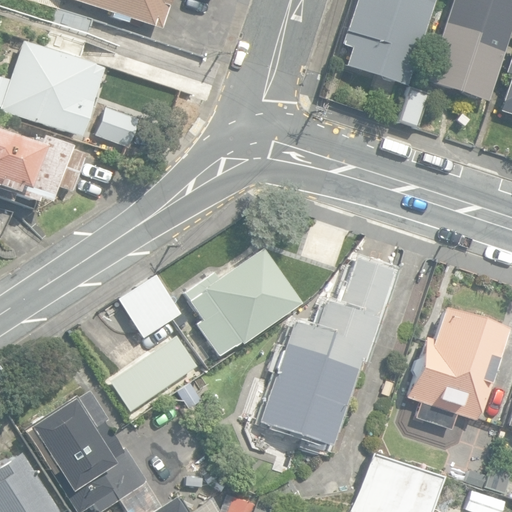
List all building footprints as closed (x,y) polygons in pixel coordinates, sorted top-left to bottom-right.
[(125,19),(158,30),(168,0),(71,0),(109,13),(107,18),(123,24),(125,19)] [(342,66),(403,85),(431,0),(354,0),(340,44),(349,47),(342,66)] [(474,99),(483,102),(511,14),(511,0),(477,0),(477,2),(471,0),(449,0),(423,81),(456,92),(458,95),(460,98),(464,99),(467,100),(471,100),(474,99)] [(52,23),(85,34),(90,20),(56,9),(52,23)] [(44,46),(79,56),(83,43),(48,33),(44,46)] [(0,111),(75,137),(98,68),(20,41),(7,80),(0,77),(0,111)] [(511,56),(508,55),(503,72),(510,74),(498,111),(511,115),(511,56)] [(395,121),(414,127),(425,93),(406,87),(395,121)] [(103,108),(93,137),(125,149),(135,119),(103,108)] [(10,194),(32,202),(34,197),(44,201),(65,146),(37,136),(33,145),(0,133),(0,197),(7,200),(10,194)] [(152,159),(157,145),(147,142),(142,155),(152,159)] [(54,185),(69,191),(82,154),(67,149),(54,185)] [(0,203),(0,231),(12,208),(0,203)] [(195,324),(216,355),(236,342),(238,344),(296,303),(297,303),(259,248),(216,278),(211,272),(182,292),(188,300),(187,301),(200,320),(195,324)] [(304,444),(320,449),(322,443),(329,445),(362,356),(392,266),(350,260),(335,304),(323,302),(313,328),(289,319),(280,342),(268,387),(264,386),(258,406),(262,407),(257,422),(306,438),(304,444)] [(115,298),(155,360),(192,336),(152,274),(115,298)] [(412,418),(449,429),(453,413),(475,420),(486,383),(484,383),(492,357),(495,358),(504,328),(504,326),(440,307),(430,339),(422,336),(404,394),(403,397),(404,397),(418,401),(412,418)] [(20,429),(73,511),(76,511),(91,503),(96,511),(140,482),(139,482),(143,479),(121,447),(119,449),(104,426),(107,423),(86,390),(74,397),(72,395),(20,429)] [(511,445),(511,399),(499,441),(511,445)] [(52,511),(16,452),(0,461),(0,511),(52,511)] [(427,511),(439,477),(370,455),(351,511),(427,511)] [(462,481),(479,486),(483,473),(467,468),(462,481)] [(480,488),(499,493),(504,479),(485,473),(480,488)] [(463,509),(472,511),(499,511),(503,501),(469,489),(463,509)] [(186,511),(176,495),(150,511),(186,511)] [(227,511),(250,511),(254,504),(233,497),(227,511)]
